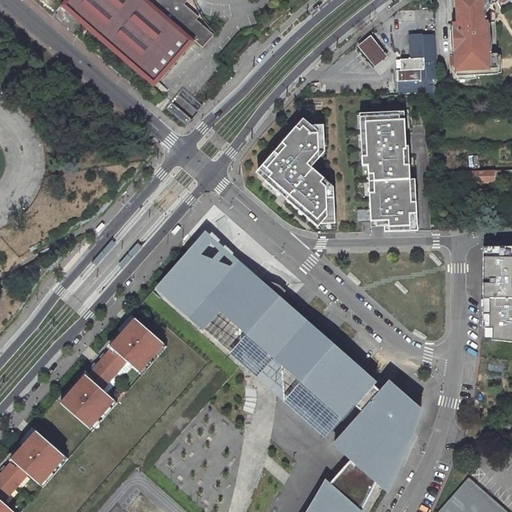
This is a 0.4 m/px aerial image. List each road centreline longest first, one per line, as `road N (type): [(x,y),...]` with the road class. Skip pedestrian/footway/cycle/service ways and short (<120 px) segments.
road 1 (tertiary): [(0,414),(212,175)]
road 2 (tertiary): [(181,149),(0,358)]
road 3 (tertiary): [(212,175),(288,81),(383,0)]
road 4 (unclassified): [(181,149),(6,0)]
road 5 (unclassified): [(455,361),(408,349),(281,238)]
road 6 (tertiary): [(339,0),(181,149)]
road 7 (unclassified): [(460,240),(281,238)]
road 8 (unclassified): [(455,361),(415,493)]
road 9 (unclassified): [(460,240),(455,361)]
